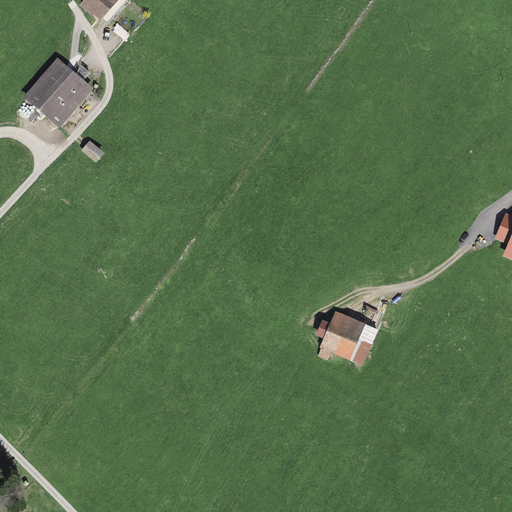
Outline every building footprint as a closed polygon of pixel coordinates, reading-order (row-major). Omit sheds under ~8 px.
[(108,25),(129,2),(126,0),(89,0),(83,7),(92,15),(95,13),(108,25)] [(28,98),(60,126),(90,91),(58,63),(28,98)] [(16,108),(7,117),(16,125),(25,115),(16,108)] [(91,144),(84,152),(96,162),(102,154),(91,144)] [(511,232),(503,249),(511,253),(511,232)] [(326,339),(319,356),(328,360),(332,351),(360,363),(371,339),(360,334),(364,325),(337,314),(332,326),(326,324),(320,337),(326,339)]
